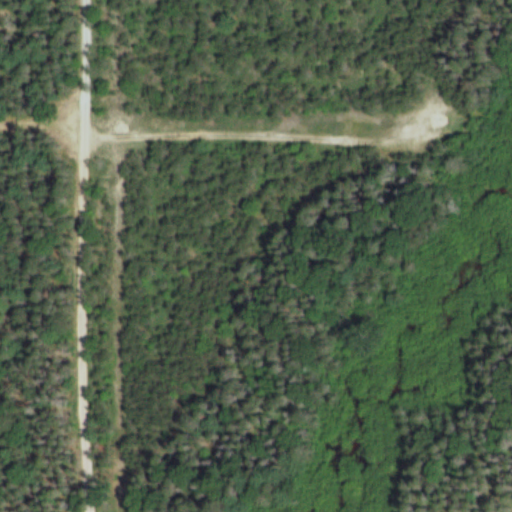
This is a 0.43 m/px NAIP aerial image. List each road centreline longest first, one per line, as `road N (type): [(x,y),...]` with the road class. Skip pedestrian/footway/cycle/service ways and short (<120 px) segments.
road 1 (residential): [(85,511),(79,0)]
road 2 (track): [(392,143),(0,130)]
